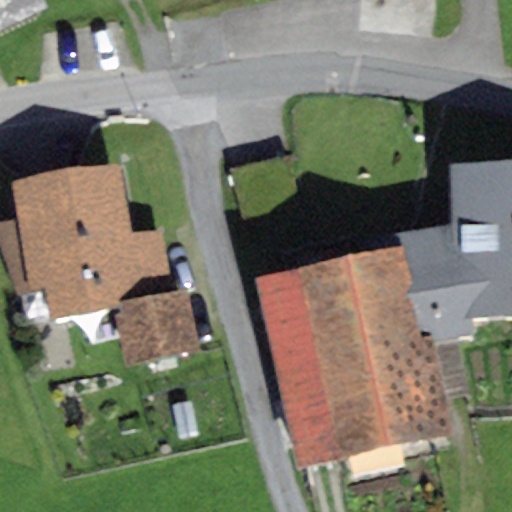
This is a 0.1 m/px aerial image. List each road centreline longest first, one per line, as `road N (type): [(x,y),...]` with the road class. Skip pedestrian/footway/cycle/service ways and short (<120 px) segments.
road 1 (residential): [(0,110),(306,70),(375,72),(511,98)]
road 2 (track): [(175,83),(289,511)]
